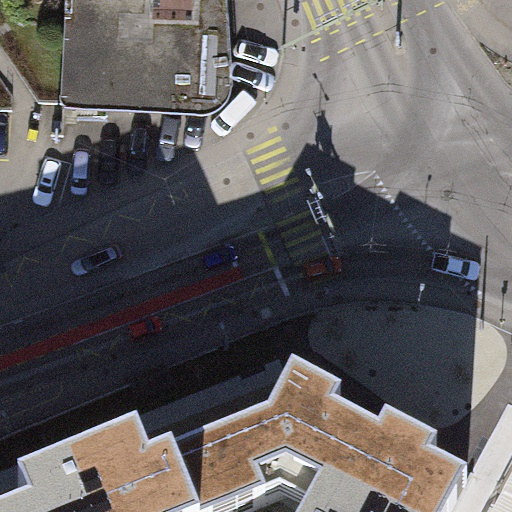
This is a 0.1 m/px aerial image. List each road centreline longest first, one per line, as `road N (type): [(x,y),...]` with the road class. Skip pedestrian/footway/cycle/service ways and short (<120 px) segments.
road 1 (primary): [(0,336),(452,170)]
road 2 (primary): [(375,0),(452,170)]
